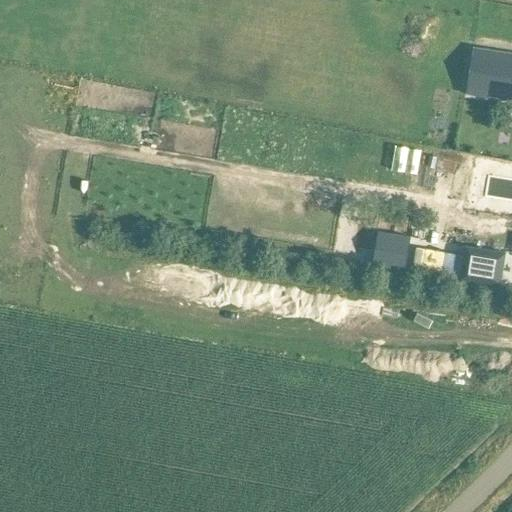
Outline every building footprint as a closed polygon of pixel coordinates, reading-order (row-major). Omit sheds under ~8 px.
[(511,53),(474,47),(473,51),(466,93),(493,97),(511,100),(511,53)] [(478,191),(511,196),(511,174),(505,173),(503,185),(479,182),(478,191)] [(320,206),(317,222),(336,226),(340,210),(320,206)] [(470,245),(473,229),(445,223),(441,238),(470,245)] [(378,232),(372,265),(405,270),(410,237),(378,232)] [(466,247),(460,279),(500,286),(505,253),(466,247)]
